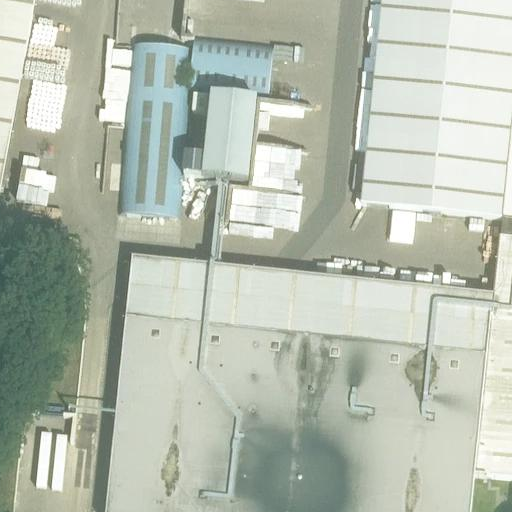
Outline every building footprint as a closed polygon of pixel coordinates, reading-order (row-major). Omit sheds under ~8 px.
[(0,0),(0,75),(22,79),(36,0),(0,0)] [(126,320),(106,511),(470,511),(474,479),(475,479),(475,478),(511,481),(511,0),(381,0),(361,205),(502,220),(494,297),(132,260),(126,320)] [(195,40),(189,91),(269,99),(275,48),(195,40)] [(132,47),(119,216),(179,220),(187,119),(191,52),(132,47)] [(195,96),(193,114),(210,116),(203,181),(249,185),(258,103),(195,96)]
